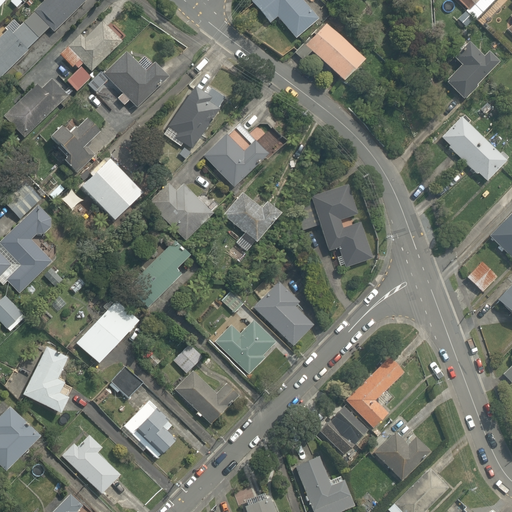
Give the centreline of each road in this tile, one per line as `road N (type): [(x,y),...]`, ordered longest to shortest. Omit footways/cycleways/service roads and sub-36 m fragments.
road 1 (residential): [(422,277),(394,192),(355,136),(196,12)]
road 2 (residential): [(173,511),(355,326),(422,277)]
road 3 (residential): [(511,481),(422,277)]
